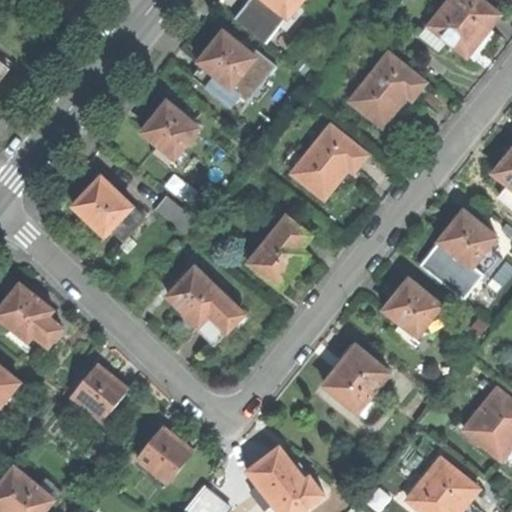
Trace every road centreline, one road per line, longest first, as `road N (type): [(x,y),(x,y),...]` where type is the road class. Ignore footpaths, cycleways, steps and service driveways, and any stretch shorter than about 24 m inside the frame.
road 1 (residential): [(511,71),(245,407),(210,412),(0,208)]
road 2 (residential): [(160,0),(0,200)]
